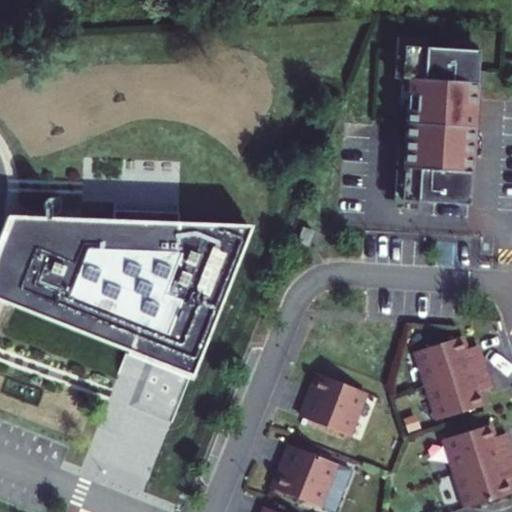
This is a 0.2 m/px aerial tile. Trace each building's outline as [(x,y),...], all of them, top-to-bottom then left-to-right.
[(409,79),(477,83),(479,50),(404,45),(402,79),(409,79)] [(406,138),(404,164),(471,169),(477,83),(409,79),(406,138)] [(469,205),(471,169),(404,164),(402,201),(469,205)] [(113,215),(113,224),(178,227),(178,217),(113,215)] [(0,233),(0,303),(14,309),(129,355),(130,350),(187,372),(195,351),(200,353),(248,230),(178,227),(113,224),(5,220),(0,233)] [(303,226),(296,244),(307,248),(313,230),(303,226)] [(415,351),(426,385),(482,367),(477,353),(466,357),(463,350),(459,337),(415,351)] [(475,346),(463,350),(466,357),(477,353),(475,346)] [(129,355),(127,359),(188,383),(200,353),(195,351),(187,372),(130,350),(129,355)] [(482,367),(426,385),(437,420),(481,406),(477,393),(475,386),(487,382),(482,367)] [(319,374),(302,418),(347,436),(365,392),(319,374)] [(487,382),(475,386),(477,393),(489,389),(487,382)] [(488,425),(444,440),(455,474),(511,456),(506,441),(495,445),(493,438),(488,425)] [(493,438),(495,445),(506,441),(504,434),(493,438)] [(292,447),(275,490),(320,508),(338,465),(292,447)] [(511,458),(511,456),(455,474),(466,508),(511,494),(507,481),(504,474),(511,471),(511,458)]
